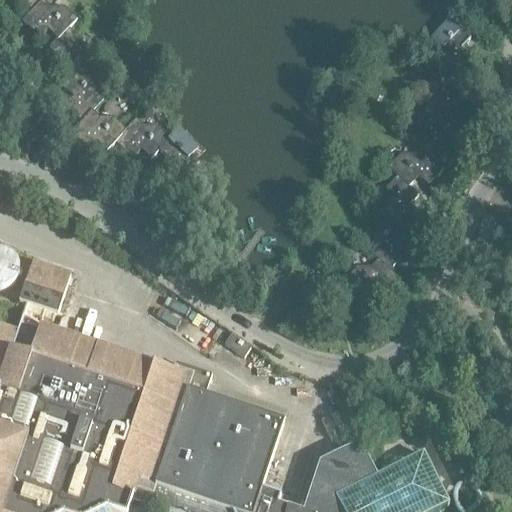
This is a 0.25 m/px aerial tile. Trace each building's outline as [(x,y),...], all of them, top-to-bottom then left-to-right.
[(17,0),(32,14),(42,3),(43,3),(46,0),(17,0)] [(50,10),(43,3),(42,3),(32,14),(21,25),(39,42),(51,29),(57,35),(53,39),(57,42),(68,31),(77,22),(63,10),(50,10)] [(453,77),(453,76),(469,60),(456,47),(462,41),(466,45),(470,41),(450,21),(438,34),(438,48),(430,56),(441,66),(442,66),(453,77)] [(57,42),(48,51),(52,55),(56,51),(62,57),(50,69),(66,85),(67,86),(82,70),(83,70),(88,64),(81,57),(80,43),(68,31),(57,42)] [(462,85),(453,76),(453,77),(442,66),(441,66),(429,79),(430,92),(422,100),(429,106),(445,121),(445,120),(461,104),(448,92),(454,85),(458,89),(462,85)] [(95,82),(83,70),(82,70),(67,86),(66,85),(62,90),(66,93),(70,90),(76,96),(64,108),(81,124),(81,125),(92,114),(103,103),(95,96),(95,82)] [(450,125),(445,120),(445,121),(429,106),(417,118),(418,132),(410,140),(421,150),(422,150),(433,161),(433,160),(449,144),(436,132),(442,125),(446,129),(450,125)] [(107,153),(115,144),(115,143),(125,132),(113,120),(99,120),(92,114),(81,125),(81,124),(70,135),(88,152),(100,140),(106,145),(102,149),(107,153)] [(135,121),(125,132),(115,143),(115,144),(132,160),(144,147),(150,153),(147,157),(151,161),(159,152),(159,151),(170,140),(169,140),(157,128),(143,128),(135,121)] [(178,131),(169,140),(170,140),(159,151),(159,152),(163,155),(166,151),(172,157),(160,170),(178,186),(186,178),(199,164),(191,157),(191,154),(190,143),(178,131)] [(444,171),(433,160),(433,161),(422,150),(421,150),(415,157),(401,157),(388,171),(397,179),(398,179),(409,190),(409,189),(412,186),(409,182),(415,176),(427,188),(444,171)] [(383,208),(379,213),(383,217),(385,219),(386,219),(401,234),(402,233),(417,217),(405,205),(411,198),(414,202),(418,198),(409,189),(409,190),(398,179),(397,179),(386,191),(386,205),(383,208)] [(374,245),(366,253),(377,263),(378,263),(389,273),(405,256),(393,244),(398,238),(402,242),(406,238),(402,233),(401,234),(386,219),(385,219),(373,231),(374,245)] [(0,291),(1,291),(3,291),(5,291),(6,290),(8,290),(9,289),(10,288),(12,287),(13,286),(14,285),(15,283),(16,282),(17,281),(17,279),(18,278),(18,276),(18,273),(18,271),(18,268),(17,266),(17,265),(16,264),(15,262),(14,261),(13,260),(12,259),(10,258),(9,257),(8,256),(6,255),(5,255),(3,255),(1,254),(0,254),(0,291)] [(357,270),(345,283),(356,294),(355,294),(364,303),(368,299),(365,295),(371,289),(383,301),(400,284),(389,273),(378,263),(377,263),(371,270),(357,270)] [(31,266),(18,306),(26,308),(56,318),(57,319),(70,279),(31,266)] [(340,311),(355,294),(356,294),(345,283),(334,272),(327,280),(313,280),(301,293),(321,312),(325,308),(321,305),(327,299),(340,311)] [(0,511),(128,511),(132,503),(135,491),(153,497),(156,488),(231,511),(230,511),(441,511),(449,508),(423,457),(377,480),(360,447),(318,467),(303,511),(293,511),(287,510),(285,511),(276,511),(280,499),(262,493),(284,425),(205,399),(209,388),(212,379),(175,367),(171,377),(104,355),(101,364),(54,349),(53,352),(46,350),(47,347),(50,337),(47,336),(20,327),(16,336),(0,330),(0,511)] [(224,347),(244,361),(251,351),(231,337),(224,347)] [(324,424),(333,445),(350,437),(341,417),(324,424)]
